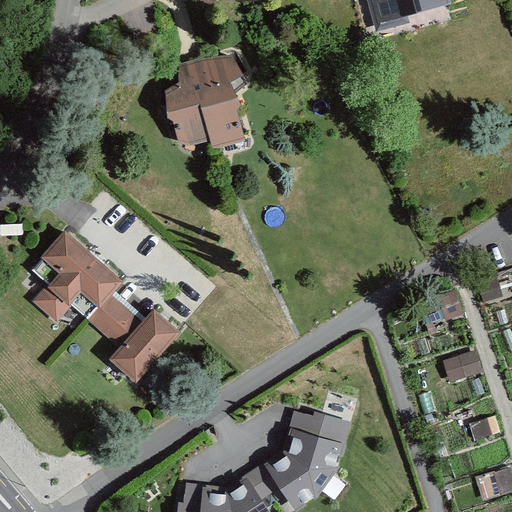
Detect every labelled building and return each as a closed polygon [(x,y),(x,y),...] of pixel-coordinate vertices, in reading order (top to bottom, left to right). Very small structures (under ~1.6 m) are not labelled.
[(196,0),(201,11),(224,0),(196,0)] [(367,0),(377,33),(410,23),(408,17),(453,4),(451,0),(367,0)] [(244,77),(232,56),(204,58),(195,60),(179,64),(178,84),(165,92),(167,119),(173,123),(179,145),(191,146),(210,142),(221,149),(245,141),(237,112),(242,107),(230,84),(244,77)] [(123,284),(66,232),(42,258),(59,274),(34,302),(57,323),(82,295),(98,309),(89,320),(120,348),(109,360),(136,385),(182,334),(155,310),(142,323),(112,296),(123,284)] [(477,280),(483,303),(503,297),(497,274),(477,280)] [(437,296),(445,321),(463,316),(455,290),(437,296)] [(459,356),(466,379),(484,373),(476,351),(459,356)] [(223,487),(186,482),(184,504),(178,503),(177,511),(270,511),(262,501),(279,490),(294,511),(297,511),(318,500),(339,469),(351,422),(315,413),(314,417),(294,411),(282,451),(246,477),(223,487)] [(495,416),(469,425),(474,441),(501,432),(495,416)] [(511,469),(511,467),(495,473),(502,495),(511,491),(511,469)]
